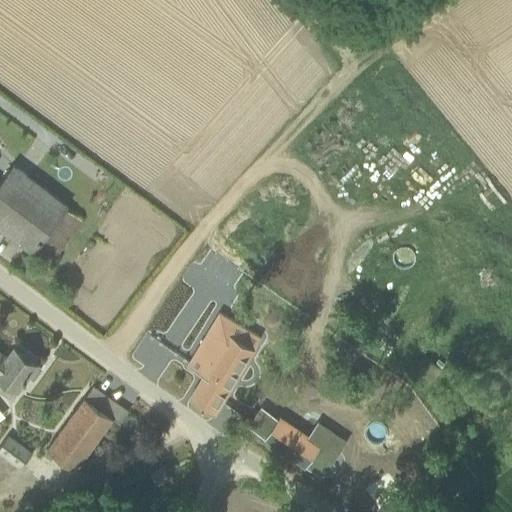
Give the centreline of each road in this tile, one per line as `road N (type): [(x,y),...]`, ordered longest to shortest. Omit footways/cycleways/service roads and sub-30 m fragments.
road 1 (track): [(107,360),(233,200),(345,78),(451,0)]
road 2 (unclassified): [(229,453),(0,281)]
